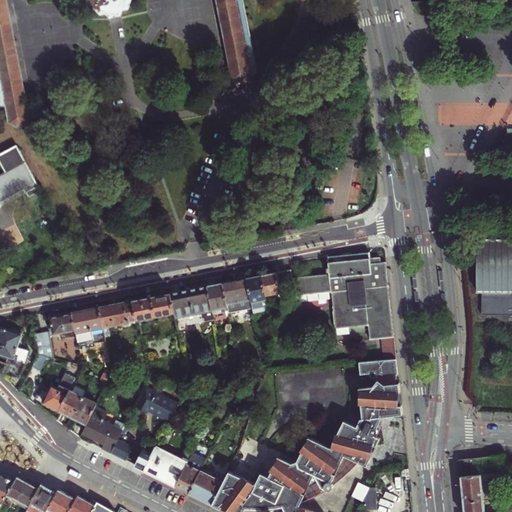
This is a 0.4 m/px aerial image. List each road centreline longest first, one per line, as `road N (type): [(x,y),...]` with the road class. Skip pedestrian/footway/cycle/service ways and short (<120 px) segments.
road 1 (residential): [(395,224),(0,302)]
road 2 (secondary): [(443,432),(455,334),(442,216)]
road 3 (secondary): [(395,224),(420,433)]
road 4 (residential): [(10,408),(65,458),(173,511)]
road 5 (secondary): [(436,188),(395,0)]
road 6 (secondary): [(374,70),(397,191),(436,188)]
road 7 (secondary): [(374,70),(395,224)]
